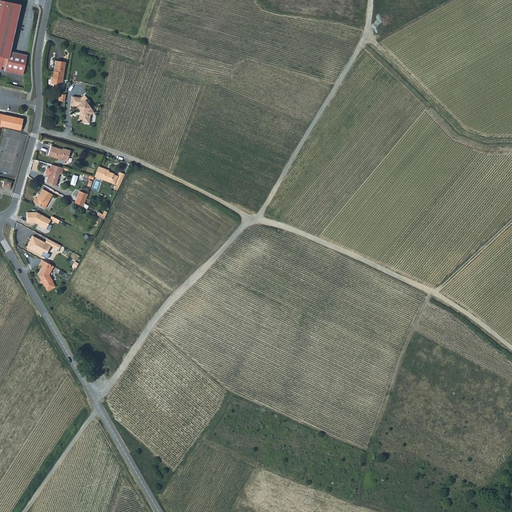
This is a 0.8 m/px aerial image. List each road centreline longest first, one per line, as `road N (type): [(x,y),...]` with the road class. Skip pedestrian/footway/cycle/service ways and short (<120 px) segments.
road 1 (tertiary): [(0,237),(158,511)]
road 2 (track): [(511,347),(432,294),(254,219)]
road 3 (track): [(254,219),(352,59),(370,0)]
road 4 (track): [(94,400),(175,295),(254,219)]
road 5 (track): [(254,219),(135,161)]
road 6 (unclassified): [(36,129),(47,0)]
road 7 (track): [(99,409),(22,511)]
